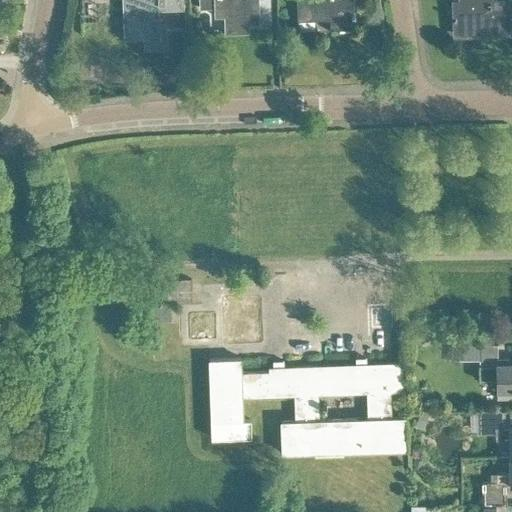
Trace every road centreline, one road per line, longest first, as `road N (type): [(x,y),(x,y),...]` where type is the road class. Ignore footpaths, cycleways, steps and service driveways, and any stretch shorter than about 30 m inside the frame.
road 1 (unclassified): [(411,105),(175,108),(88,117),(31,134)]
road 2 (residential): [(31,134),(44,0)]
